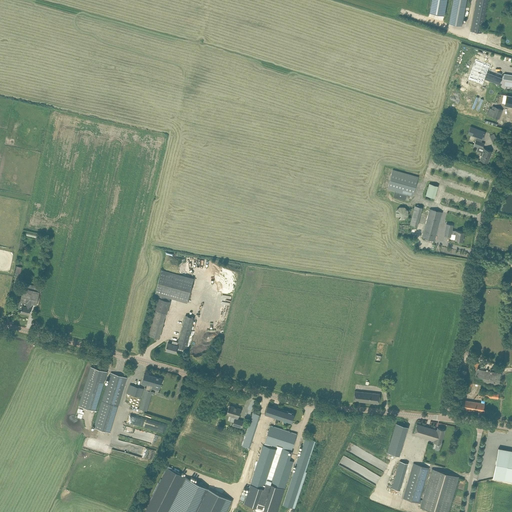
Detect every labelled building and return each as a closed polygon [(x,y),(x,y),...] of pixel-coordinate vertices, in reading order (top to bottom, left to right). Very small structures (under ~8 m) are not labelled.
[(444,15),(446,0),(431,0),(430,12),(444,15)] [(452,0),(449,23),(462,26),(466,0),(452,0)] [(487,0),(476,0),(470,31),(481,33),(487,4),(486,4),(487,0)] [(473,65),(468,76),(477,81),(482,69),(473,65)] [(485,79),(499,84),(501,78),(487,72),(485,79)] [(490,108),(488,114),(498,118),(502,109),(495,107),(494,110),(490,108)] [(474,145),(478,146),(482,148),(484,143),(481,142),(485,132),(470,126),(467,133),(477,137),(474,145)] [(488,162),(492,151),(484,148),(483,151),(481,151),(480,155),(482,155),(480,159),(488,162)] [(418,176),(393,170),(387,190),(395,192),(394,197),(405,200),(406,196),(407,196),(408,195),(413,197),(418,176)] [(426,195),(435,198),(438,186),(429,183),(426,195)] [(410,225),(417,226),(422,208),(415,206),(410,225)] [(396,215),(399,219),(404,219),(408,215),(408,211),(405,207),(399,207),(396,210),(396,215)] [(430,209),(422,237),(434,241),(442,212),(430,209)] [(455,240),(458,240),(462,241),(464,232),(452,230),(453,225),(447,223),(445,235),(451,236),(451,233),(456,234),(455,240)] [(161,269),(155,294),(187,302),(194,278),(161,269)] [(210,280),(207,288),(221,293),(224,284),(210,280)] [(23,305),(22,307),(21,312),(29,314),(32,304),(36,305),(39,293),(24,289),(21,301),(27,303),(27,306),(23,305)] [(155,297),(147,335),(161,338),(168,300),(155,297)] [(173,341),(172,344),(168,343),(166,350),(176,353),(177,346),(179,347),(186,349),(194,318),(186,315),(178,342),(173,341)] [(462,390),(467,391),(470,392),(472,382),(499,387),(501,373),(476,369),(478,363),(471,361),(462,390)] [(91,367),(79,405),(95,410),(107,372),(91,367)] [(111,373),(94,427),(110,432),(127,378),(111,373)] [(162,379),(144,373),(142,383),(147,384),(146,390),(144,389),(139,409),(146,411),(151,394),(153,395),(154,392),(151,391),(153,384),(160,386),(162,379)] [(127,393),(136,396),(140,397),(143,388),(130,384),(127,393)] [(354,401),(357,401),(379,403),(379,398),(380,394),(355,391),(354,396),(354,401)] [(485,403),(468,401),(463,400),(462,409),(483,412),(485,403)] [(233,425),(241,427),(243,421),(237,419),(241,409),(229,405),(227,414),(235,417),(233,425)] [(268,405),(266,409),(265,414),(291,423),(295,413),(268,405)] [(243,446),(249,448),(260,415),(253,412),(243,446)] [(129,423),(156,430),(156,431),(165,433),(167,424),(132,415),(129,423)] [(387,452),(399,456),(408,426),(396,423),(387,452)] [(437,430),(417,424),(414,434),(434,440),(433,442),(441,444),(445,430),(438,427),(437,430)] [(263,445),(250,484),(244,504),(269,511),(277,511),(280,504),(285,488),(293,461),(289,460),(291,454),(298,434),(270,425),(264,444),(271,447),(272,444),(277,446),(276,450),(270,448),(263,445)] [(298,462),(283,505),(292,508),(295,509),(307,472),(305,472),(315,441),(314,441),(315,441),(306,438),(299,458),(297,457),(296,461),(298,462)] [(106,452),(107,446),(95,442),(93,448),(106,452)] [(511,450),(498,448),(493,478),(511,480),(511,450)] [(392,488),(400,490),(408,463),(400,461),(392,488)] [(403,498),(419,503),(429,468),(413,463),(403,498)] [(226,511),(233,500),(208,488),(202,485),(199,484),(172,470),(167,468),(144,511),(226,511)] [(420,507),(435,511),(448,511),(459,477),(432,469),(420,507)]
